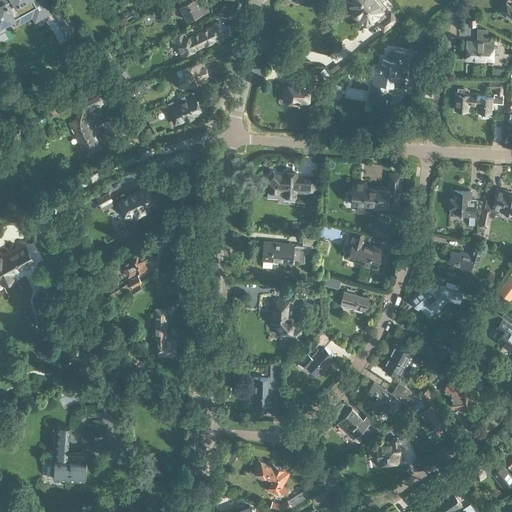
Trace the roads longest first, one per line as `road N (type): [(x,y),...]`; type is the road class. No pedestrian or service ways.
road 1 (residential): [(285,438),(348,381),(383,326),(418,216),(426,151)]
road 2 (residential): [(207,431),(231,138)]
road 3 (residential): [(511,411),(397,493),(374,500),(336,489),(285,438)]
road 4 (track): [(5,231),(169,147),(211,148)]
road 5 (residential): [(426,151),(231,138)]
road 6 (residential): [(231,138),(258,0)]
